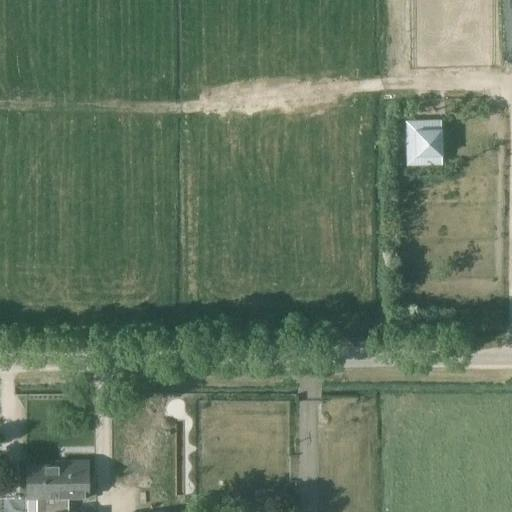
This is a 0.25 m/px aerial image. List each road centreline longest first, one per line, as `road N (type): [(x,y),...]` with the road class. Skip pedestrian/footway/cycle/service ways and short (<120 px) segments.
road 1 (track): [(0,104),(163,109),(386,83),(511,82)]
road 2 (unclassified): [(0,365),(511,359)]
